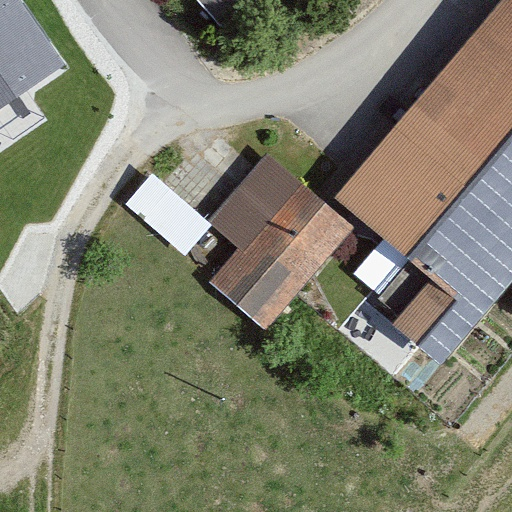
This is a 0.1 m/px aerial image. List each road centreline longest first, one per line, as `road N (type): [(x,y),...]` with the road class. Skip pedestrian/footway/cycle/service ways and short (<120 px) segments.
road 1 (track): [(181,90),(126,149),(72,261),(55,346),(44,511)]
road 2 (residential): [(394,0),(332,80),(237,112),(151,79),(94,0)]
